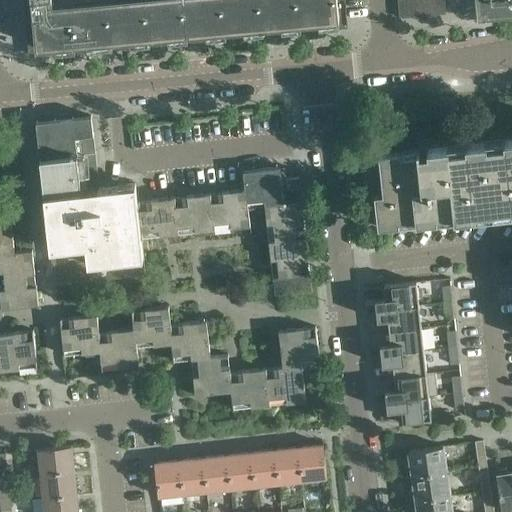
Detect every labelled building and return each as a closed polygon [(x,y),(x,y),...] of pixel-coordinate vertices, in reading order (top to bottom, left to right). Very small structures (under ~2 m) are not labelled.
[(330,19),(328,0),(32,0),(35,31),(37,46),(73,42),(91,41),(110,39),(128,37),(146,36),(165,34),(183,32),(201,31),(220,29),(256,25),(275,24),(293,22),(330,19)] [(444,1),(421,3),(422,15),(445,13),(444,1)] [(421,3),(398,5),(399,17),(422,15),(421,3)] [(36,121),(54,284),(145,273),(144,255),(142,237),(138,200),(136,182),(100,186),(94,134),(92,115),(36,121)] [(511,138),(427,148),(427,153),(419,154),(419,149),(417,149),(359,156),(361,170),(363,188),(363,189),(379,187),(379,193),(374,194),(378,227),(511,212),(511,138)] [(243,170),(245,188),(246,201),(247,200),(264,199),(301,195),(299,176),(281,178),(280,166),(243,170)] [(224,199),(211,201),(213,222),(231,221),(231,227),(250,224),(247,200),(246,201),(245,188),(223,191),(224,199)] [(223,191),(175,196),(178,226),(195,224),(196,231),(214,228),(213,222),(211,201),(224,199),(223,191)] [(301,195),(264,199),(267,223),(274,222),(275,239),(297,236),(305,236),(301,195)] [(140,200),(138,200),(142,237),(143,237),(142,230),(159,228),(160,235),(178,232),(177,226),(178,226),(176,205),(175,197),(175,196),(151,198),(151,199),(140,201),(140,200)] [(0,252),(15,250),(11,215),(0,215),(0,252)] [(273,275),(273,277),(310,272),(310,271),(309,271),(308,259),(306,236),(305,236),(297,236),(275,239),(269,240),(271,258),(277,258),(279,275),(273,275)] [(15,250),(0,252),(0,271),(4,271),(6,288),(28,285),(36,284),(34,272),(35,272),(32,248),(15,250)] [(310,272),(273,277),(275,295),(312,290),(310,272)] [(377,308),(378,308),(419,304),(417,280),(385,284),(386,297),(376,298),(377,308)] [(443,284),(444,301),(453,300),(451,283),(443,284)] [(0,288),(0,290),(2,307),(38,303),(36,284),(28,285),(6,288),(0,288)] [(453,300),(444,301),(446,318),(455,316),(453,300)] [(378,309),(377,309),(378,319),(388,318),(390,330),(422,326),(419,304),(378,308),(378,309)] [(145,308),(133,310),(133,309),(132,309),(134,327),(136,339),(153,338),(154,344),(172,342),(172,332),(171,324),(169,305),(145,308)] [(74,316),(61,318),(61,317),(60,317),(65,354),(65,348),(81,346),(83,352),(100,350),(101,350),(100,340),(99,332),(97,313),(74,316)] [(172,332),(172,342),(174,360),(175,360),(174,353),(191,352),(192,358),(198,357),(210,355),(206,319),(183,322),(171,324),(172,332)] [(303,326),(279,329),(283,365),(301,363),(301,357),(318,356),(319,362),(320,362),(316,325),(303,326)] [(383,353),(383,354),(424,349),(422,326),(390,330),(391,342),(381,343),(382,353),(383,353)] [(99,332),(100,340),(101,350),(100,350),(102,368),(103,368),(103,361),(119,360),(120,366),(139,364),(136,339),(134,327),(111,329),(111,330),(99,332)] [(21,330),(0,332),(0,357),(1,369),(19,367),(19,361),(36,359),(37,366),(38,366),(33,329),(32,329),(32,330),(21,331),(21,330)] [(448,330),(449,346),(458,345),(456,329),(448,330)] [(458,345),(449,346),(451,363),(460,362),(458,345)] [(424,349),(383,354),(382,354),(383,364),(393,363),(395,375),(427,372),(424,349)] [(210,355),(198,357),(200,374),(193,375),(196,394),(231,390),(232,390),(231,379),(230,372),(229,366),(228,353),(210,355)] [(266,368),(267,376),(269,397),(286,395),(287,402),(306,399),(301,363),(283,365),(278,365),(278,366),(266,368)] [(230,372),(231,379),(232,390),(231,390),(233,408),(234,408),(233,401),(251,400),(251,406),(270,403),(269,397),(267,376),(266,368),(266,367),(243,369),(243,370),(230,372)] [(387,399),(388,399),(429,394),(427,372),(395,375),(396,387),(386,389),(387,399)] [(453,375),(454,392),(463,391),(461,374),(453,375)] [(463,391),(454,392),(456,408),(465,407),(463,391)] [(429,394),(388,399),(389,399),(387,399),(388,410),(398,408),(400,421),(432,418),(429,394)] [(483,439),(475,440),(479,466),(487,464),(483,439)] [(325,442),(299,445),(303,478),(328,475),(325,442)] [(72,444),(39,448),(42,472),(75,468),(72,444)] [(299,445),(275,448),(278,481),(303,478),(299,445)] [(408,476),(413,475),(448,470),(445,445),(409,450),(411,465),(407,465),(408,476)] [(275,448),(251,450),(255,484),(278,481),(275,448)] [(251,450),(227,453),(231,486),(255,484),(251,450)] [(227,453),(204,456),(207,489),(231,486),(227,453)] [(204,456),(180,458),(183,492),(207,489),(204,456)] [(156,461),(160,494),(183,492),(180,458),(156,461)] [(487,464),(479,466),(483,489),(490,488),(487,464)] [(75,468),(42,472),(45,496),(78,492),(75,468)] [(506,468),(496,469),(501,508),(511,506),(511,471),(507,472),(506,468)] [(448,470),(413,475),(415,489),(410,490),(412,500),(416,500),(452,494),(448,470)] [(0,476),(0,486),(9,486),(8,476),(0,476)] [(10,487),(0,488),(2,501),(11,500),(10,487)] [(493,511),(490,488),(483,489),(486,511),(493,511)] [(79,511),(78,492),(45,496),(46,511),(79,511)] [(454,511),(452,494),(416,500),(418,511),(454,511)] [(44,511),(44,495),(34,496),(35,511),(44,511)] [(12,511),(11,500),(2,501),(2,511),(12,511)]
